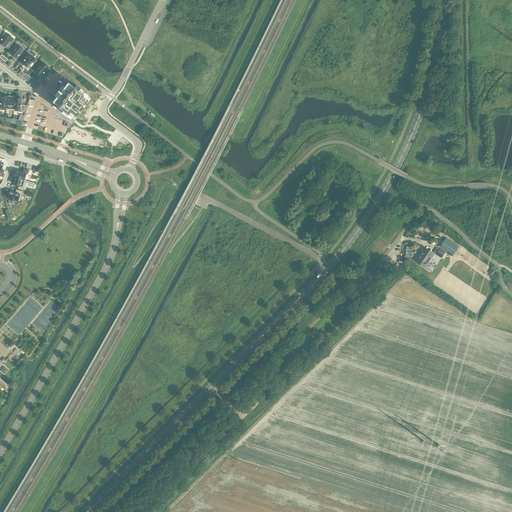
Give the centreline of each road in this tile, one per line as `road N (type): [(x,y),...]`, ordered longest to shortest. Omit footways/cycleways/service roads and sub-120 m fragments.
road 1 (primary): [(85,511),(355,233),(408,146),(447,0)]
road 2 (tertiary): [(118,226),(102,275),(0,454)]
road 3 (unclassified): [(130,169),(138,144),(101,112),(163,0)]
road 4 (track): [(132,511),(163,496),(242,415)]
